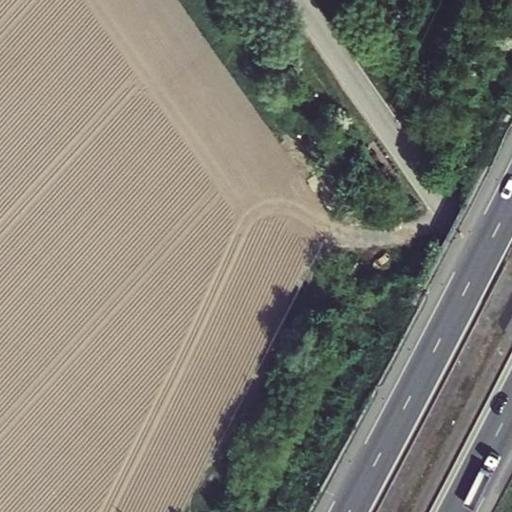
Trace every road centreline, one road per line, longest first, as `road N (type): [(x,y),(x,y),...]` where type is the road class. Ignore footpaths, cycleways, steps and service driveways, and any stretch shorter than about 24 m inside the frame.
road 1 (residential): [(297,0),(511,307)]
road 2 (motorway): [(511,200),(348,511)]
